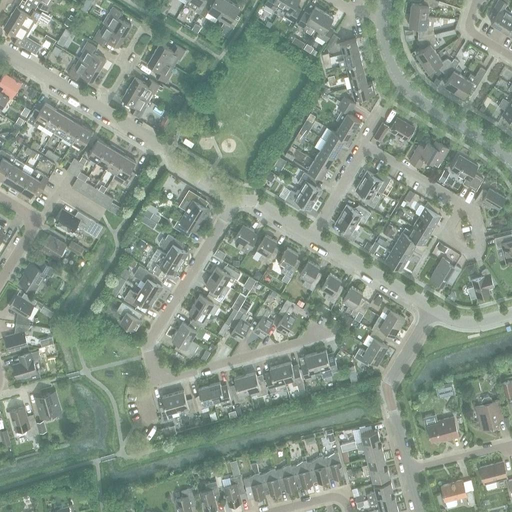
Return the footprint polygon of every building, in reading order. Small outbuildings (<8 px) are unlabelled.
[(50,0),(39,0),(37,4),(47,11),(53,1),(50,0)] [(86,11),(92,0),(84,0),(81,7),(86,11)] [(186,0),(185,3),(195,9),(194,10),(199,13),(207,0),(205,0),(186,0)] [(207,0),(199,13),(204,17),(205,15),(215,22),(219,17),(228,0),(227,0),(214,0),(212,4),(207,0)] [(228,0),(219,17),(224,20),(220,27),(223,28),(220,32),(227,37),(238,19),(233,16),(238,7),(228,0)] [(278,13),(286,0),(266,0),(265,3),(274,9),(273,11),(278,13)] [(298,0),(286,0),(278,13),(283,16),(284,15),(293,21),(301,9),(295,6),(298,0)] [(411,3),(410,14),(427,16),(429,5),(437,6),(439,1),(437,0),(423,0),(423,5),(411,3)] [(496,14),(491,22),(501,28),(511,12),(505,8),(508,3),(505,1),(503,0),(498,0),(492,11),(496,14)] [(16,5),(9,16),(26,27),(31,20),(36,23),(38,19),(47,24),(51,17),(42,11),(41,14),(31,7),(28,12),(16,5)] [(107,25),(124,36),(131,25),(119,18),(122,12),(112,6),(103,22),(107,25)] [(315,27),(324,12),(315,6),(310,14),(305,11),(297,23),(307,29),(310,24),(315,27)] [(333,17),(324,12),(315,27),(319,30),(316,35),(326,41),(333,29),(328,26),(333,17)] [(511,12),(501,28),(510,34),(511,30),(511,12)] [(410,14),(409,25),(419,27),(417,37),(434,33),(433,28),(434,17),(427,16),(410,14)] [(23,33),(26,27),(9,16),(3,27),(14,34),(11,39),(27,48),(35,53),(39,46),(26,38),(27,36),(23,33)] [(67,17),(64,22),(69,26),(73,20),(67,17)] [(195,22),(192,28),(197,31),(201,26),(195,22)] [(118,46),(124,36),(107,25),(103,32),(98,29),(93,38),(103,44),(106,39),(118,46)] [(424,48),(416,53),(422,62),(436,52),(434,49),(440,45),(436,39),(434,33),(417,37),(417,38),(424,48)] [(61,35),(56,43),(62,47),(67,39),(61,35)] [(341,42),(337,43),(338,49),(342,48),(343,53),(359,50),(356,38),(341,42)] [(86,53),(82,60),(99,70),(105,59),(94,52),(97,47),(87,41),(81,50),(86,53)] [(160,42),(153,53),(170,63),(175,57),(179,59),(185,50),(175,44),(172,49),(160,42)] [(478,57),(482,51),(476,47),(472,53),(478,57)] [(345,59),(338,61),(340,66),(346,64),(361,61),(359,50),(343,53),(345,59)] [(480,61),(484,63),(489,53),(485,50),(480,61)] [(444,73),(451,61),(447,59),(442,62),(436,52),(422,62),(428,72),(436,66),(444,73)] [(167,70),(170,63),(153,53),(147,64),(158,71),(155,76),(166,82),(171,73),(167,70)] [(323,59),(325,67),(332,66),(329,57),(323,59)] [(452,62),(451,61),(444,73),(450,77),(445,85),(453,90),(462,75),(459,73),(461,70),(456,67),(459,62),(454,58),(452,62)] [(92,81),(99,70),(82,60),(78,66),(73,63),(67,73),(78,79),(81,74),(92,81)] [(361,61),(346,64),(349,75),(364,72),(361,61)] [(470,73),(467,78),(462,75),(453,90),(464,97),(470,88),(475,90),(487,70),(481,66),(475,76),(470,73)] [(0,77),(0,83),(3,85),(0,91),(9,96),(8,96),(11,98),(21,81),(4,71),(0,78),(0,77)] [(349,75),(344,77),(347,88),(352,87),(367,83),(367,82),(364,72),(349,75)] [(134,77),(128,87),(145,98),(150,101),(154,94),(159,84),(149,78),(146,83),(134,77)] [(494,77),(490,85),(506,93),(510,85),(494,77)] [(367,83),(352,87),(355,98),(375,93),(372,81),(367,82),(367,83)] [(31,87),(27,94),(33,97),(37,91),(31,87)] [(141,104),(145,98),(128,87),(121,98),(133,105),(130,110),(140,116),(145,107),(141,104)] [(0,110),(8,96),(9,96),(0,91),(0,90),(0,110)] [(176,94),(172,101),(178,104),(182,98),(176,94)] [(344,96),(341,102),(352,108),(355,103),(344,96)] [(511,98),(510,102),(503,98),(501,101),(511,107),(511,98)] [(511,107),(501,101),(498,105),(505,109),(502,114),(511,120),(511,107)] [(34,108),(26,121),(36,127),(39,122),(44,124),(54,108),(44,102),(39,111),(34,108)] [(349,113),(352,108),(341,102),(338,107),(342,109),(336,119),(341,122),(354,130),(360,120),(349,113)] [(44,124),(41,129),(50,135),(53,130),(64,111),(59,108),(58,110),(54,108),(44,124)] [(64,111),(53,130),(63,136),(72,119),(69,117),(70,115),(64,111)] [(167,111),(158,125),(164,128),(172,114),(167,111)] [(19,116),(16,121),(21,124),(24,119),(19,116)] [(74,117),(60,140),(70,145),(72,141),(82,125),(78,123),(80,121),(74,117)] [(414,127),(397,117),(390,129),(407,139),(414,127)] [(348,140),(354,130),(341,122),(335,131),(335,132),(345,138),(348,140)] [(382,122),(374,136),(381,140),(389,126),(382,122)] [(82,125),(72,141),(82,147),(92,131),(82,125)] [(339,147),(345,138),(335,132),(335,131),(332,129),(326,139),(339,147)] [(8,131),(0,132),(0,135),(6,139),(8,135),(14,138),(16,134),(17,132),(13,130),(10,131),(8,135),(7,134),(8,131)] [(16,134),(14,138),(21,142),(23,138),(16,134)] [(185,137),(183,141),(191,146),(194,142),(185,137)] [(96,160),(106,144),(97,138),(87,155),(96,160)] [(333,157),(339,147),(326,139),(320,149),(333,157)] [(419,144),(409,160),(420,167),(425,158),(433,163),(435,158),(441,161),(449,148),(435,140),(432,145),(427,142),(424,147),(419,144)] [(40,145),(35,142),(32,147),(37,150),(40,145)] [(106,166),(117,148),(111,144),(110,146),(106,144),(96,160),(106,166)] [(0,177),(2,178),(15,157),(0,148),(0,177)] [(115,172),(125,155),(122,153),(123,151),(117,148),(106,166),(115,172)] [(50,158),(53,153),(48,149),(44,155),(50,158)] [(327,167),(333,157),(320,149),(314,159),(327,167)] [(58,156),(53,153),(50,158),(55,161),(58,156)] [(450,169),(466,178),(463,182),(476,190),(483,178),(474,173),(478,165),(459,154),(450,169)] [(135,161),(125,155),(115,172),(120,175),(117,180),(127,186),(135,173),(129,170),(135,161)] [(10,186),(21,168),(24,163),(15,157),(2,178),(5,181),(4,183),(10,186)] [(76,176),(84,163),(79,160),(74,157),(66,170),(76,176)] [(321,177),(327,167),(314,159),(308,169),(321,177)] [(21,190),(31,174),(21,168),(10,186),(16,190),(17,188),(21,190)] [(41,190),(48,177),(34,169),(31,174),(21,190),(30,196),(36,187),(41,190)] [(367,170),(361,179),(377,189),(382,192),(385,187),(391,177),(379,170),(376,175),(367,170)] [(444,170),(439,179),(443,181),(448,173),(444,170)] [(303,184),(300,189),(316,199),(322,189),(313,184),(316,179),(304,171),(298,181),(303,184)] [(269,172),(266,178),(270,181),(274,175),(269,172)] [(76,189),(83,178),(78,175),(71,186),(76,189)] [(83,194),(91,182),(83,178),(76,189),(83,194)] [(374,194),(377,189),(361,179),(355,189),(364,194),(361,199),(373,207),(379,197),(374,194)] [(91,198),(98,186),(91,182),(83,194),(91,198)] [(96,201),(103,190),(98,186),(91,198),(96,201)] [(488,208),(491,204),(499,209),(505,197),(489,187),(487,191),(482,188),(475,200),(488,208)] [(203,205),(206,199),(189,188),(179,205),(186,209),(186,210),(203,220),(210,209),(203,205)] [(316,199),(300,189),(297,194),(290,190),(285,199),(298,208),(301,203),(310,208),(316,199)] [(101,204),(109,193),(103,190),(96,201),(101,204)] [(114,196),(109,193),(101,204),(107,208),(114,196)] [(419,204),(416,210),(416,212),(419,214),(419,215),(435,225),(441,215),(437,213),(441,208),(428,200),(424,206),(421,204),(419,204)] [(346,204),(341,213),(357,223),(360,218),(365,221),(370,212),(358,204),(355,210),(346,204)] [(63,208),(55,220),(72,230),(79,234),(83,228),(96,236),(102,225),(78,210),(74,216),(63,208)] [(196,231),(203,220),(186,210),(179,220),(177,219),(173,226),(188,235),(192,229),(196,231)] [(153,212),(150,218),(157,222),(161,217),(156,214),(155,213),(153,212)] [(354,228),(357,223),(341,213),(335,223),(344,228),(341,233),(353,241),(359,231),(354,228)] [(435,225),(419,215),(413,225),(430,235),(435,225)] [(234,237),(240,240),(237,246),(247,253),(256,237),(251,234),(254,229),(243,222),(234,237)] [(102,225),(96,236),(99,238),(105,227),(102,225)] [(430,235),(413,225),(410,230),(405,227),(402,231),(407,234),(419,241),(418,241),(424,244),(430,235)] [(387,228),(384,233),(389,236),(392,231),(387,228)] [(407,234),(402,231),(396,241),(413,251),(418,241),(419,241),(407,234)] [(170,248),(166,254),(181,263),(188,252),(179,247),(182,242),(168,233),(165,238),(162,237),(159,242),(160,245),(165,247),(168,247),(170,248)] [(497,248),(502,246),(506,263),(511,261),(511,235),(511,233),(494,237),(497,248)] [(66,244),(49,234),(41,248),(58,258),(66,244)] [(263,252),(259,258),(270,264),(279,248),(274,245),(277,240),(265,234),(257,248),(263,252)] [(71,240),(67,246),(79,254),(83,247),(71,240)] [(413,251),(396,241),(391,250),(407,260),(413,251)] [(441,243),(438,248),(444,251),(447,247),(441,243)] [(278,261),(284,265),(281,271),(291,277),(300,261),(295,258),(298,253),(287,247),(278,261)] [(181,263),(166,254),(157,248),(146,265),(164,275),(168,270),(175,274),(181,263)] [(407,260),(391,250),(385,260),(401,270),(407,260)] [(443,257),(429,278),(443,286),(447,279),(453,282),(461,268),(455,264),(454,266),(448,263),(449,261),(443,257)] [(130,258),(127,263),(133,266),(136,261),(130,258)] [(25,270),(26,270),(19,282),(34,291),(46,272),(51,276),(56,269),(42,260),(38,267),(30,262),(25,270)] [(300,274),(306,278),(302,284),(312,290),(322,274),(317,271),(319,266),(308,260),(300,274)] [(216,266),(211,275),(230,286),(235,277),(237,278),(240,273),(225,264),(222,269),(216,266)] [(474,264),(467,266),(469,272),(476,270),(474,264)] [(139,265),(133,275),(145,281),(141,288),(156,297),(162,286),(152,280),(155,275),(139,265)] [(498,284),(495,279),(487,267),(481,271),(483,275),(472,279),(474,285),(467,287),(471,298),(477,296),(477,297),(490,294),(489,290),(498,284)] [(256,270),(253,276),(258,280),(262,274),(256,270)] [(239,280),(244,285),(253,278),(248,273),(239,280)] [(327,291),(324,297),(334,303),(343,287),(338,284),(341,279),(330,273),(321,287),(327,291)] [(224,295),(230,286),(211,275),(205,284),(211,287),(208,292),(220,300),(223,294),(224,295)] [(120,276),(116,282),(122,286),(126,279),(120,276)] [(343,300),(349,304),(345,310),(356,316),(359,311),(365,300),(360,297),(363,292),(351,286),(343,300)] [(127,293),(124,298),(136,306),(140,301),(150,307),(156,297),(141,288),(137,294),(132,290),(130,289),(127,293)] [(25,292),(22,296),(34,303),(36,300),(25,292)] [(217,305),(220,300),(208,292),(205,297),(199,293),(194,302),(208,311),(214,314),(219,306),(217,305)] [(17,316),(16,323),(29,324),(30,318),(26,316),(33,304),(17,294),(10,306),(20,313),(18,316),(17,316)] [(378,294),(374,300),(380,303),(383,297),(378,294)] [(278,312),(283,315),(276,327),(286,334),(296,317),(290,313),(294,307),(290,305),(292,302),(287,298),(278,312)] [(365,300),(359,311),(364,313),(370,303),(365,300)] [(122,301),(116,310),(124,315),(120,321),(136,330),(142,320),(139,318),(142,313),(122,301)] [(234,301),(231,306),(238,310),(241,305),(234,301)] [(205,316),(208,311),(194,302),(188,311),(194,315),(191,320),(203,327),(209,318),(205,316)] [(322,304),(319,309),(327,313),(330,309),(322,304)] [(260,319),(253,331),(263,337),(273,320),(267,317),(271,311),(262,305),(255,316),(260,319)] [(382,310),(388,313),(385,318),(380,315),(399,327),(405,318),(384,305),(382,310)] [(237,322),(230,334),(240,340),(250,324),(244,320),(248,314),(239,309),(232,319),(237,322)] [(345,315),(341,322),(349,326),(353,320),(345,315)] [(394,336),(399,327),(380,315),(371,329),(373,330),(375,331),(385,337),(388,332),(394,336)] [(207,329),(203,327),(191,320),(189,325),(183,321),(177,330),(191,339),(194,334),(201,338),(207,329)] [(28,330),(29,324),(16,323),(16,329),(17,333),(5,336),(9,349),(28,344),(24,331),(28,330)] [(199,343),(191,339),(177,330),(172,339),(177,343),(174,347),(190,357),(193,352),(199,343)] [(375,331),(373,330),(370,335),(368,334),(363,342),(368,345),(368,346),(382,354),(388,345),(382,342),(385,337),(375,331)] [(341,341),(338,346),(343,349),(346,344),(341,341)] [(102,343),(87,347),(89,354),(104,350),(102,343)] [(377,363),(382,354),(368,346),(365,351),(359,347),(354,356),(368,365),(371,360),(377,363)] [(326,349),(315,352),(320,369),(321,373),(322,377),(333,374),(333,372),(338,370),(334,357),(329,358),(326,349)] [(25,360),(13,364),(17,377),(21,376),(22,376),(22,379),(30,377),(31,379),(30,380),(41,377),(40,377),(38,371),(36,371),(35,367),(33,360),(41,358),(38,350),(23,354),(25,360)] [(307,365),(302,366),(306,380),(316,377),(315,375),(321,373),(320,369),(315,352),(305,355),(307,365)] [(291,361),(280,364),(285,381),(291,379),(293,385),(297,384),(299,390),(305,388),(299,369),(294,371),(291,361)] [(285,381),(280,364),(269,367),(272,377),(267,378),(270,392),(281,389),(279,383),(285,381)] [(478,373),(486,379),(490,372),(482,367),(478,373)] [(255,371),(245,374),(249,391),(256,390),(257,396),(268,393),(264,379),(258,381),(255,371)] [(249,391),(245,374),(234,378),(237,387),(231,389),(235,402),(245,399),(243,393),(249,391)] [(445,378),(438,384),(447,393),(453,386),(445,378)] [(511,379),(502,382),(505,395),(511,393),(511,379)] [(220,381),(209,385),(214,401),(220,400),(222,406),(232,403),(228,389),(223,391),(221,385),(220,381)] [(214,401),(209,385),(198,388),(201,397),(195,399),(199,412),(209,409),(208,403),(214,401)] [(184,390),(173,393),(178,409),(184,408),(186,414),(196,411),(192,398),(186,399),(184,390)] [(43,401),(37,403),(41,417),(61,411),(55,391),(41,395),(43,401)] [(165,405),(159,407),(163,420),(173,417),(179,415),(178,409),(173,393),(162,396),(165,405)] [(503,416),(499,399),(492,401),(491,395),(482,397),(483,403),(476,405),(482,429),(499,425),(496,417),(503,416)] [(24,406),(10,410),(16,430),(26,427),(29,435),(39,432),(35,419),(29,421),(24,406)] [(438,422),(428,425),(431,440),(444,437),(445,439),(458,435),(454,416),(438,420),(438,422)] [(37,421),(40,432),(46,430),(43,419),(37,421)] [(169,426),(162,428),(164,436),(171,434),(169,426)] [(0,431),(4,444),(10,442),(6,429),(0,430),(0,431)] [(356,442),(357,447),(377,442),(376,438),(380,438),(377,429),(361,433),(363,441),(356,442)] [(347,442),(341,444),(342,450),(349,449),(347,442)] [(378,445),(377,442),(357,447),(359,452),(365,450),(367,457),(383,453),(381,444),(378,445)] [(328,456),(323,457),(328,477),(333,476),(334,478),(344,475),(338,451),(334,452),(328,456)] [(386,461),(383,453),(367,457),(369,464),(362,465),(363,470),(383,465),(382,462),(386,461)] [(328,479),(328,477),(323,457),(322,455),(319,456),(312,460),(307,461),(312,481),(317,480),(318,482),(328,479)] [(312,481),(307,461),(306,459),(303,460),(296,464),(291,466),(296,485),(302,484),(302,486),(313,483),(312,481)] [(236,460),(230,461),(232,468),(238,466),(236,460)] [(480,467),(484,483),(486,482),(487,487),(488,488),(496,486),(497,485),(495,480),(507,477),(503,461),(480,467)] [(265,494),(259,474),(256,462),(251,463),(252,467),(255,472),(249,476),(243,478),(248,498),(254,496),(255,498),(265,496),(265,494)] [(296,485),(291,466),(291,463),(287,464),(281,468),(275,470),(281,490),(286,488),(286,490),(297,487),(296,485)] [(384,468),(383,465),(363,470),(365,475),(371,473),(373,480),(389,476),(387,468),(384,468)] [(281,490),(275,470),(275,467),(271,468),(265,472),(259,474),(265,494),(270,492),(271,494),(281,491),(281,490)] [(224,486),(229,505),(241,502),(239,491),(244,489),(240,474),(230,477),(231,484),(224,486)] [(456,482),(441,485),(447,507),(456,504),(457,503),(456,498),(467,495),(469,505),(475,503),(472,490),(466,491),(463,479),(455,481),(456,482)] [(199,492),(204,511),(217,508),(214,497),(220,496),(216,480),(205,483),(207,490),(199,492)] [(366,493),(368,499),(390,493),(389,489),(393,489),(391,480),(374,484),(375,490),(366,493)] [(183,496),(175,498),(178,511),(192,511),(190,503),(196,502),(192,487),(181,489),(183,496)] [(391,496),(390,493),(368,499),(370,504),(378,502),(380,508),(397,504),(394,495),(391,496)]
